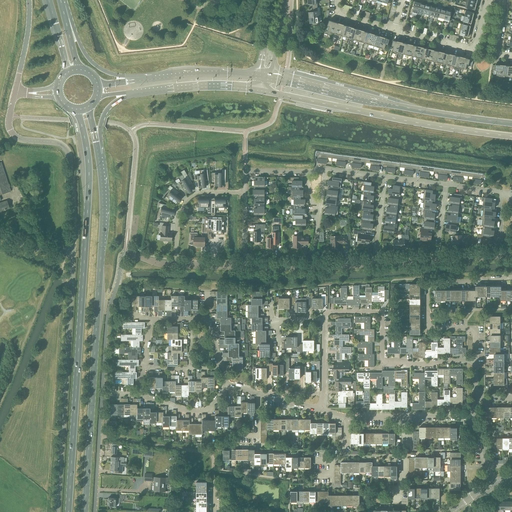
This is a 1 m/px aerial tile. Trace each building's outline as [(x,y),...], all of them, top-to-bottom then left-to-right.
[(412,12),(417,14),(418,12),(420,3),(414,1),(412,6),(414,6),(412,12)] [(475,10),(476,4),(466,2),(465,7),(475,10)] [(417,14),(423,15),(425,4),(420,3),(418,12),(417,14)] [(431,6),(425,4),(423,15),(428,17),(431,6)] [(428,17),(433,18),(436,7),(431,6),(428,17)] [(441,9),(436,7),(433,18),(438,19),(441,9)] [(309,12),(310,18),(319,17),(318,8),(313,8),(313,12),(309,12)] [(446,10),(441,9),(438,19),(443,21),(446,10)] [(452,11),(446,10),(443,21),(449,22),(452,11)] [(467,22),(471,23),(473,18),(465,16),(463,24),(467,25),(467,22)] [(333,33),(336,23),(334,22),(329,20),(327,26),(329,26),(328,31),(331,32),(333,33)] [(461,24),(459,29),(469,31),(471,23),(467,22),(467,25),(463,24),(461,24)] [(336,34),(338,34),(341,24),(339,23),(336,23),(333,33),(336,33),(336,34)] [(341,24),(338,34),(341,35),(343,36),(346,26),(344,25),(341,24)] [(346,26),(343,36),(346,37),(348,37),(352,27),(349,27),(346,26)] [(351,38),(354,39),(357,29),(354,28),(352,27),(348,37),(351,38)] [(357,29),(354,39),(356,40),(359,41),(362,31),(360,30),(359,30),(357,29)] [(459,29),(458,34),(460,35),(461,35),(460,36),(464,37),(464,36),(468,37),(469,31),(459,29)] [(361,42),(364,42),(367,32),(364,32),(364,31),(362,31),(359,41),(361,42)] [(367,32),(364,42),(367,43),(369,44),(372,34),(370,33),(367,32)] [(371,45),(374,46),(377,36),(375,35),(372,34),(369,44),(371,45)] [(377,36),(374,46),(377,47),(379,48),(383,37),(380,36),(377,36)] [(385,38),(383,37),(379,48),(382,48),(385,49),(386,44),(388,45),(389,39),(385,38)] [(398,42),(393,40),(392,46),(393,46),(392,51),(395,52),(398,53),(400,42),(398,41),(398,42)] [(463,69),(466,69),(467,64),(469,65),(470,59),(466,58),(463,57),(460,68),(463,69)] [(499,76),(502,76),(503,65),(500,65),(496,65),(496,66),(492,65),(492,70),(497,70),(496,76),(499,76)] [(327,157),(332,158),(333,154),(316,152),(315,155),(315,156),(320,156),(319,158),(318,158),(318,162),(327,164),(327,157)] [(350,156),(333,154),(332,158),(337,159),(336,165),(345,166),(346,162),(345,161),(345,160),(349,160),(350,156)] [(361,162),(366,162),(367,159),(350,156),(349,160),(353,161),(353,163),(352,162),(352,167),(361,168),(361,162)] [(384,161),(367,159),(366,162),(371,163),(370,169),(379,171),(380,166),(379,166),(379,164),(383,165),(384,161)] [(401,163),(384,161),(383,165),(387,165),(387,167),(386,167),(386,171),(394,173),(395,166),(400,167),(401,163)] [(0,211),(2,211),(2,210),(4,209),(5,210),(5,209),(9,208),(6,201),(0,202),(0,200),(1,200),(0,198),(0,194),(10,191),(4,173),(1,162),(0,162),(0,211)] [(405,168),(404,174),(413,175),(413,171),(413,170),(413,169),(416,169),(417,169),(418,165),(401,163),(400,167),(405,168)] [(435,168),(418,165),(417,169),(419,169),(421,170),(421,172),(420,171),(420,176),(428,177),(429,171),(434,172),(435,168)] [(451,170),(435,168),(434,172),(439,172),(438,178),(447,180),(447,175),(447,173),(451,174),(451,170)] [(225,181),(226,169),(221,169),(221,173),(212,173),(212,179),(214,179),(214,186),(222,187),(222,181),(225,181)] [(186,174),(184,170),(180,172),(184,179),(176,184),(179,190),(182,188),(185,194),(192,191),(189,186),(192,184),(186,174)] [(205,181),(209,181),(207,170),(203,170),(203,173),(194,175),(195,181),(197,181),(198,188),(205,187),(205,181)] [(468,172),(451,170),(451,174),(455,174),(455,176),(454,176),(453,180),(462,182),(463,175),(468,176),(468,172)] [(486,175),(468,172),(468,176),(473,177),(472,183),(481,184),(481,180),(480,179),(481,178),(485,178),(484,180),(485,180),(486,175)] [(255,187),(259,187),(259,186),(264,186),(264,181),(266,181),(266,177),(259,177),(259,180),(255,180),(255,187)] [(297,177),(290,177),(290,181),(292,181),(292,187),(298,187),(302,187),(302,181),(297,181),(297,177)] [(340,188),(341,179),(334,178),(334,181),(328,180),(328,182),(328,184),(329,185),(329,187),(333,187),(338,188),(340,188)] [(373,192),(374,186),(372,186),(373,183),(363,181),(362,185),(364,185),(364,191),(370,192),(369,192),(373,192)] [(176,205),(181,199),(176,195),(179,192),(170,185),(167,189),(170,191),(164,198),(169,202),(171,200),(176,205)] [(264,196),(264,190),(266,190),(266,186),(264,186),(259,186),(259,187),(259,190),(253,190),(253,194),(255,194),(255,196),(259,196),(264,196)] [(389,195),(394,195),(401,196),(402,187),(395,186),(394,189),(389,188),(388,192),(389,193),(389,195)] [(288,187),(288,190),(291,190),(291,196),(292,196),(299,196),(303,196),(303,190),(298,190),(298,187),(292,187),(288,187)] [(328,190),(327,196),(332,196),(339,197),(340,188),(338,188),(333,187),(333,190),(328,190)] [(424,193),(423,199),(424,199),(431,200),(435,201),(435,194),(431,194),(431,191),(424,190),(424,193)] [(364,195),(363,200),(369,201),(373,202),(374,196),(369,195),(369,192),(370,192),(364,191),(363,191),(362,194),(364,195)] [(449,203),(454,203),(459,204),(460,198),(462,198),(462,195),(455,194),(455,197),(450,196),(449,203)] [(388,204),(392,204),(399,205),(401,196),(394,195),(393,198),(389,198),(388,204)] [(254,205),(259,205),(266,205),(266,196),(264,196),(259,196),(259,199),(255,199),(254,205)] [(294,200),(294,205),(300,205),(300,206),(304,206),(304,204),(305,204),(305,199),(299,199),(299,196),(292,196),(292,200),(294,200)] [(326,205),(331,206),(331,205),(336,206),(336,200),(338,201),(339,197),(332,196),(332,199),(327,199),(326,205)] [(492,202),(492,199),(482,197),(481,201),(483,201),(482,207),(483,207),(490,208),(494,209),(494,207),(495,207),(495,203),(495,202),(492,202)] [(207,213),(211,213),(211,201),(208,201),(208,199),(198,199),(198,207),(207,208),(207,213)] [(211,201),(211,213),(215,213),(215,208),(224,208),(224,199),(214,199),(214,201),(211,201)] [(431,209),(431,210),(434,210),(435,208),(436,208),(436,204),(430,203),(431,200),(424,199),(423,208),(424,209),(424,208),(431,209)] [(361,210),(362,210),(369,210),(369,211),(373,211),(374,205),(369,204),(369,201),(363,200),(362,200),(361,210)] [(173,218),(174,211),(169,209),(170,206),(159,203),(158,207),(161,208),(159,217),(165,219),(166,216),(173,218)] [(454,203),(454,206),(449,206),(448,212),(453,212),(460,213),(461,204),(459,204),(454,203)] [(398,214),(399,205),(392,204),(392,207),(387,207),(387,213),(391,214),(391,213),(398,214)] [(259,216),(259,215),(264,215),(264,209),(266,209),(266,205),(259,205),(259,208),(254,208),(254,215),(255,215),(255,216),(259,216)] [(301,215),(305,215),(305,209),(300,209),(300,206),(300,205),(294,205),(291,205),(291,209),(293,209),(293,215),(294,215),(295,215),(301,215)] [(331,205),(331,206),(330,209),(326,208),(325,214),(334,215),(335,210),(337,210),(338,206),(336,206),(331,205)] [(490,211),(490,208),(483,207),(483,211),(481,210),(481,216),(483,216),(490,217),(494,218),(494,216),(495,216),(496,214),(496,212),(490,211)] [(430,219),(434,219),(435,213),(430,213),(431,210),(431,209),(424,208),(424,209),(422,218),(424,218),(430,219)] [(369,220),(372,221),(373,214),(369,214),(369,211),(369,210),(362,210),(361,219),(362,219),(369,220)] [(452,221),(457,222),(457,216),(459,217),(460,213),(453,212),(452,216),(448,215),(447,221),(452,222),(452,221)] [(385,222),(390,223),(397,224),(398,219),(400,219),(401,215),(398,214),(391,213),(391,214),(391,217),(386,216),(385,222)] [(296,221),(296,225),(306,225),(306,219),(301,219),(301,215),(295,215),(294,215),(294,221),(296,221)] [(224,217),(214,216),(205,216),(204,231),(208,231),(208,238),(213,238),(213,234),(223,234),(224,217)] [(482,226),(483,226),(490,227),(494,227),(494,221),(490,220),(490,217),(483,216),(481,216),(481,220),(483,220),(482,226)] [(424,218),(423,221),(425,222),(424,227),(434,229),(435,223),(430,222),(430,219),(424,218)] [(362,219),(361,228),(372,230),(373,224),(368,223),(369,220),(362,219)] [(452,221),(452,222),(451,225),(447,224),(446,230),(455,232),(456,226),(458,226),(459,222),(457,222),(452,221)] [(396,227),(397,224),(390,223),(390,226),(385,225),(384,231),(394,233),(394,232),(396,233),(397,227),(396,227)] [(266,224),(257,224),(257,232),(253,232),(253,242),(254,242),(255,243),(256,244),(257,244),(258,244),(259,243),(259,242),(261,242),(261,232),(265,232),(266,224)] [(171,241),(172,233),(168,233),(168,226),(162,226),(161,232),(160,232),(160,240),(171,241)] [(266,241),(267,242),(267,248),(269,248),(270,249),(272,249),(273,248),(275,248),(275,244),(279,244),(279,233),(278,232),(278,226),(273,226),(273,232),(272,232),(272,238),(267,238),(267,239),(266,239),(266,241)] [(483,226),(483,229),(482,229),(481,235),(484,235),(485,235),(485,236),(493,237),(494,230),(489,230),(490,227),(483,226)] [(431,241),(432,233),(428,233),(428,229),(420,228),(420,232),(421,232),(420,240),(431,241)] [(364,231),(354,230),(353,234),(358,235),(357,242),(365,243),(366,243),(369,243),(370,235),(364,234),(364,231)] [(204,246),(204,238),(197,237),(197,234),(189,233),(189,241),(193,241),(193,245),(194,245),(195,247),(197,247),(198,245),(204,246)] [(484,235),(481,235),(478,234),(478,238),(481,238),(480,244),(486,245),(489,243),(492,244),(492,240),(485,239),(485,236),(485,235),(484,235)] [(393,241),(393,249),(405,248),(405,241),(409,241),(408,236),(405,236),(402,235),(402,240),(393,241)] [(462,243),(469,242),(469,235),(463,236),(463,235),(454,236),(454,238),(453,240),(453,245),(462,244),(462,243)] [(308,244),(308,238),(301,237),(301,236),(293,236),(293,239),(293,243),(293,248),(295,248),(296,249),(298,249),(299,248),(301,248),(301,244),(308,244)] [(340,236),(330,236),(331,248),(335,248),(340,248),(340,245),(341,245),(340,244),(348,243),(348,240),(347,236),(340,237),(340,236)] [(359,295),(359,297),(359,303),(372,303),(372,301),(372,295),(372,288),(369,288),(369,284),(365,285),(365,295),(359,295)] [(353,299),(347,299),(346,303),(346,305),(359,305),(359,303),(359,297),(359,295),(359,290),(359,286),(353,286),(353,290),(353,299)] [(378,295),(372,295),(372,301),(384,301),(384,299),(388,299),(389,290),(384,290),(384,286),(378,286),(378,295)] [(340,297),(334,297),(334,303),(346,303),(347,299),(347,288),(340,288),(340,297)] [(321,298),(317,298),(317,308),(323,308),(323,304),(326,304),(326,303),(328,303),(328,297),(326,297),(326,294),(321,294),(321,298)] [(278,297),(276,297),(276,305),(279,305),(279,308),(284,308),(284,298),(278,298),(278,297)] [(289,298),(284,298),(284,308),(289,308),(289,304),(292,304),(292,297),(289,297),(289,298)] [(295,297),(292,297),(292,304),(295,305),(295,312),(300,312),(300,301),(295,301),(295,297)] [(306,301),(300,301),(300,312),(306,312),(306,304),(309,304),(309,297),(306,297),(306,301)] [(312,297),(309,297),(309,304),(312,304),(312,308),(317,308),(317,298),(312,298),(312,297)] [(370,329),(370,316),(355,316),(355,322),(364,323),(364,329),(370,329)] [(351,322),(351,320),(351,318),(338,318),(338,319),(338,320),(338,322),(336,322),(331,322),(331,325),(336,325),(336,334),(342,334),(342,328),(351,328),(351,322)] [(141,335),(141,328),(144,328),(144,322),(131,322),(129,322),(123,322),(123,328),(135,328),(135,335),(141,335)] [(167,326),(167,333),(177,333),(177,329),(183,329),(183,323),(177,323),(177,326),(167,326)] [(365,335),(365,341),(368,341),(372,342),(374,342),(374,329),(370,329),(364,329),(354,329),(354,333),(359,333),(359,335),(365,335)] [(334,347),(336,347),(340,347),(340,340),(349,341),(349,334),(342,334),(336,334),(334,334),(334,347)] [(133,341),(133,347),(139,347),(139,341),(142,341),(142,335),(141,335),(135,335),(121,335),(121,341),(133,341)] [(406,347),(400,347),(400,354),(412,354),(412,351),(413,351),(413,338),(412,336),(406,336),(406,338),(406,347)] [(286,347),(292,347),(292,337),(286,337),(286,341),(283,341),(283,348),(286,348),(286,347)] [(297,337),(292,337),(292,347),(297,347),(297,352),(300,352),(300,344),(297,344),(297,337)] [(387,354),(400,354),(400,347),(400,338),(394,338),(394,347),(387,347),(387,354)] [(444,347),(438,347),(437,347),(437,354),(450,354),(450,347),(450,338),(448,338),(444,338),(444,347)] [(462,342),(462,341),(462,338),(456,338),(456,347),(450,347),(450,354),(462,354),(462,342)] [(303,344),(300,344),(300,352),(303,352),(303,351),(308,351),(308,340),(303,340),(303,344)] [(314,340),(308,340),(308,351),(314,351),(314,352),(317,352),(317,344),(314,344),(314,340)] [(372,354),(372,342),(368,341),(365,341),(357,341),(357,344),(357,348),(366,348),(366,354),(372,354)] [(412,358),(425,358),(425,351),(425,342),(419,342),(419,351),(413,351),(412,351),(412,354),(412,358)] [(437,358),(437,354),(437,347),(438,347),(438,342),(431,342),(431,351),(425,351),(425,358),(437,358)] [(131,353),(131,360),(137,360),(137,353),(140,353),(140,347),(139,347),(133,347),(119,347),(119,353),(131,353)] [(351,347),(340,347),(336,347),(336,360),(337,360),(337,362),(342,362),(342,353),(351,353),(351,347)] [(374,354),(372,354),(366,354),(359,354),(359,360),(368,360),(368,367),(374,367),(374,354)] [(129,366),(129,372),(135,372),(135,366),(138,366),(138,360),(137,360),(131,360),(117,360),(117,362),(117,366),(129,366)] [(267,368),(261,368),(261,378),(267,378),(267,371),(270,371),(270,364),(267,364),(267,368)] [(272,364),(270,364),(270,371),(272,371),(272,375),(278,375),(278,365),(272,365),(272,364)] [(283,365),(278,365),(278,375),(283,375),(283,371),(286,371),(286,364),(283,364),(283,365)] [(289,364),(286,364),(286,371),(289,371),(289,378),(294,378),(294,368),(289,368),(289,364)] [(294,368),(294,378),(300,378),(300,374),(303,374),(303,367),(303,366),(294,366),(294,368)] [(340,378),(340,372),(349,372),(349,366),(333,366),(334,378),(335,378),(340,378)] [(256,378),(261,378),(261,368),(256,368),(256,367),(253,367),(253,374),(253,377),(256,377),(256,378)] [(306,367),(303,367),(303,374),(305,374),(305,382),(311,382),(311,372),(306,372),(306,367)] [(437,369),(437,371),(437,375),(444,375),(444,384),(450,384),(450,375),(450,369),(437,369)] [(462,369),(450,369),(450,375),(456,375),(456,384),(462,384),(462,369)] [(317,372),(311,372),(311,382),(317,382),(317,378),(320,378),(320,370),(317,370),(317,372)] [(382,371),(382,373),(382,377),(388,377),(388,386),(395,386),(395,379),(395,377),(394,377),(395,371),(382,371)] [(401,386),(401,388),(404,388),(404,386),(407,386),(407,384),(407,371),(395,371),(394,377),(395,377),(395,379),(401,379),(401,386)] [(424,371),(425,373),(425,377),(431,377),(431,386),(437,386),(437,375),(437,371),(424,371)] [(136,372),(135,372),(129,372),(114,372),(115,378),(127,378),(127,385),(133,385),(133,378),(136,378),(136,372)] [(370,388),(370,379),(370,373),(357,373),(357,379),(363,379),(363,388),(370,388)] [(382,373),(370,373),(370,379),(376,379),(376,388),(382,388),(382,377),(382,373)] [(425,373),(412,373),(412,379),(418,379),(418,388),(419,388),(419,390),(425,390),(425,388),(425,377),(425,373)] [(335,391),(337,391),(342,391),(342,390),(342,384),(351,384),(351,378),(340,378),(335,378),(335,391)] [(507,379),(504,379),(504,378),(494,378),(494,385),(503,385),(504,387),(507,387),(507,382),(507,379)] [(456,398),(450,398),(450,403),(462,403),(462,388),(460,388),(459,388),(457,388),(456,388),(456,398)] [(353,390),(342,390),(342,391),(337,391),(337,403),(338,403),(338,407),(345,407),(345,403),(344,403),(344,397),(353,397),(353,396),(354,396),(354,393),(353,393),(353,390)] [(395,409),(395,407),(394,407),(395,401),(395,390),(382,390),(382,393),(388,393),(388,403),(382,403),(382,409),(395,409)] [(450,405),(450,403),(450,398),(450,390),(443,390),(443,399),(437,399),(437,405),(450,405)] [(357,407),(369,407),(370,403),(370,392),(363,392),(363,401),(357,401),(357,407)] [(400,401),(395,401),(394,407),(395,407),(407,407),(407,392),(405,392),(403,392),(401,392),(401,401),(400,401)] [(425,409),(425,407),(425,401),(425,394),(425,392),(419,392),(419,396),(419,403),(412,403),(412,409),(425,409)] [(431,401),(425,401),(425,407),(437,407),(437,405),(437,399),(437,392),(435,392),(432,392),(431,392),(431,401)] [(376,403),(370,403),(369,407),(369,409),(382,409),(382,403),(382,394),(376,394),(376,403)] [(457,427),(450,427),(450,437),(450,440),(457,440),(457,436),(460,436),(460,428),(457,428),(457,427)] [(110,464),(110,470),(118,470),(117,473),(122,473),(122,466),(126,466),(126,462),(125,462),(123,461),(121,461),(121,465),(110,464)] [(145,473),(144,480),(151,481),(151,480),(154,480),(153,490),(164,491),(165,484),(167,484),(167,478),(165,478),(154,477),(154,478),(151,477),(152,474),(145,473)] [(116,506),(116,501),(122,502),(123,499),(126,499),(127,495),(120,494),(119,499),(116,498),(108,498),(108,506),(116,506)] [(498,510),(504,510),(504,502),(501,502),(501,500),(498,500),(498,502),(498,504),(496,504),(496,509),(498,509),(498,510)]
